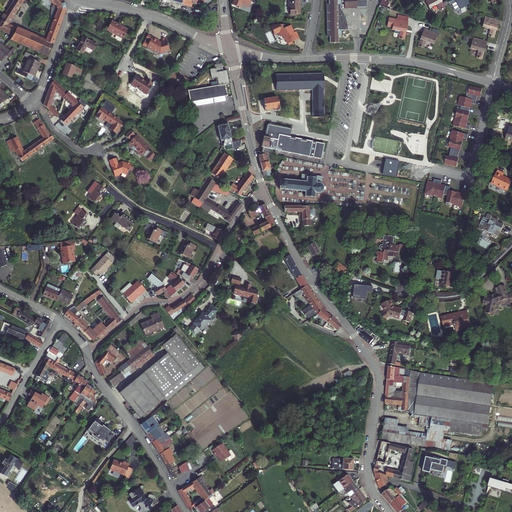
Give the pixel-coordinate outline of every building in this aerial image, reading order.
[(10,39),(30,48),(35,36),(7,24),(22,0),(13,0),(5,14),(3,16),(1,21),(0,23),(0,29),(12,35),(10,39)] [(187,2),(179,0),(168,0),(167,3),(169,3),(169,4),(169,5),(170,6),(171,7),(172,7),(173,3),(192,9),(193,5),(193,4),(187,2)] [(288,0),(289,12),(290,12),(290,16),(292,17),(296,17),(296,15),(300,15),(300,10),(299,10),(299,7),(301,6),(300,0),(288,0)] [(346,18),(345,14),(343,12),(341,12),(341,8),(357,7),(357,6),(357,0),(329,0),(329,3),(327,4),(327,36),(330,36),(330,42),(334,42),(335,42),(339,42),(339,36),(341,36),(341,29),(346,29),(345,24),(348,24),(347,21),(346,18)] [(445,9),(441,0),(426,0),(430,9),(438,6),(440,11),(445,9)] [(470,4),(467,0),(446,0),(449,5),(451,4),(455,11),(456,11),(470,4)] [(46,41),(43,39),(38,51),(48,55),(49,56),(66,11),(58,9),(46,41)] [(405,40),(408,21),(394,18),(389,17),(387,26),(392,27),(392,29),(400,31),(399,38),(405,40)] [(491,31),(490,37),(495,39),(500,21),(487,18),(483,28),(491,31)] [(114,21),(108,29),(118,35),(116,38),(121,42),(129,30),(122,25),(121,26),(114,21)] [(278,34),(280,38),(282,37),(284,41),(286,41),(288,45),(288,46),(289,46),(289,45),(292,44),(292,43),(292,42),(299,38),(295,32),(292,33),(291,31),(292,31),(292,30),(291,30),(289,26),(285,29),(283,26),(279,26),(277,27),(272,27),(270,29),(274,37),(278,34)] [(439,33),(425,27),(418,45),(424,47),(426,41),(435,44),(439,33)] [(159,37),(153,34),(149,41),(147,44),(149,45),(148,46),(156,50),(157,49),(160,51),(170,48),(166,36),(162,37),(163,39),(161,40),(159,38),(159,37)] [(84,35),(76,47),(83,51),(85,49),(89,51),(92,50),(93,48),(95,49),(98,44),(84,35)] [(38,38),(35,36),(30,48),(33,49),(38,38)] [(43,39),(38,38),(33,49),(38,51),(43,39)] [(479,52),(478,59),(483,60),(488,42),(473,39),(471,49),(479,52)] [(0,50),(0,59),(1,60),(6,55),(8,58),(15,50),(13,47),(9,51),(4,46),(0,50)] [(75,53),(66,48),(64,53),(72,58),(75,53)] [(28,57),(25,63),(37,69),(40,62),(33,59),(35,55),(25,51),(23,54),(28,57)] [(67,62),(62,72),(72,76),(75,70),(81,72),(82,68),(67,62)] [(27,73),(34,76),(37,69),(25,63),(22,70),(17,68),(16,72),(25,76),(27,73)] [(189,90),(191,102),(226,96),(229,96),(227,84),(229,84),(227,71),(224,71),(223,64),(215,65),(216,68),(212,69),(213,78),(220,77),(221,85),(189,90)] [(323,73),(275,74),(275,91),(302,90),(312,90),(312,118),(324,118),(323,73)] [(134,79),(132,82),(141,88),(147,92),(154,81),(148,77),(146,79),(137,74),(135,78),(134,79)] [(50,83),(47,90),(53,95),(55,88),(73,104),(63,114),(50,103),(51,101),(45,96),(43,103),(66,123),(76,112),(79,115),(86,107),(78,100),(79,99),(68,89),(67,90),(54,77),(50,83)] [(483,90),(471,88),(470,92),(468,92),(468,95),(470,96),(469,100),(467,100),(462,98),(460,107),(462,108),(461,112),(457,111),(456,115),(458,115),(455,128),(471,131),(472,127),(468,126),(470,118),(469,118),(470,114),(471,110),(472,110),(473,105),(477,106),(478,98),(480,98),(481,94),(482,94),(483,90)] [(0,108),(5,104),(3,101),(8,96),(3,91),(0,93),(0,108)] [(279,108),(277,95),(262,98),(264,110),(279,108)] [(191,102),(192,106),(227,101),(226,96),(191,102)] [(120,127),(119,127),(121,125),(122,126),(123,124),(111,114),(114,111),(105,104),(96,115),(101,120),(103,118),(108,122),(108,121),(112,125),(109,129),(105,135),(110,139),(114,134),(115,134),(120,128),(120,127)] [(18,136),(8,140),(12,150),(16,148),(18,153),(22,160),(48,141),(49,143),(51,142),(50,140),(54,137),(47,128),(44,123),(40,119),(40,118),(37,120),(39,123),(36,125),(44,136),(24,151),(18,136)] [(221,140),(231,138),(228,124),(218,126),(221,140)] [(264,137),(262,147),(276,150),(309,157),(321,159),(324,144),(312,141),(290,137),(291,128),(269,124),(268,124),(267,125),(265,137),(264,137)] [(149,148),(151,146),(137,133),(137,134),(132,129),(127,133),(131,136),(133,135),(134,136),(130,141),(134,144),(133,145),(137,149),(138,148),(143,154),(144,153),(146,155),(150,159),(156,153),(152,149),(151,150),(149,148)] [(470,136),(454,133),(452,146),(450,145),(449,149),(453,150),(453,154),(452,158),(447,158),(447,161),(448,162),(447,166),(459,168),(460,164),(459,164),(462,151),(463,148),(464,148),(466,139),(469,140),(470,136)] [(233,148),(242,146),(241,141),(246,140),(245,137),(232,140),(231,138),(221,140),(223,146),(227,145),(233,144),(233,148)] [(225,153),(212,171),(220,176),(232,158),(225,153)] [(258,154),(264,177),(269,176),(271,176),(270,170),(272,169),(269,162),(269,155),(264,154),(261,155),(260,153),(258,154)] [(360,153),(358,160),(367,162),(369,155),(360,153)] [(126,160),(126,161),(123,160),(122,161),(119,162),(118,161),(116,156),(109,159),(116,175),(120,173),(120,172),(123,171),(127,173),(132,162),(126,160)] [(396,177),(399,162),(386,159),(383,174),(396,177)] [(204,168),(201,172),(208,176),(211,173),(204,168)] [(497,168),(491,181),(507,190),(511,179),(503,175),(504,172),(497,168)] [(233,182),(229,188),(240,195),(254,176),(249,172),(246,176),(238,186),(233,182)] [(282,179),(281,178),(281,179),(280,179),(280,180),(281,180),(280,188),(279,188),(279,189),(280,189),(280,190),(281,190),(281,189),(285,190),(286,190),(290,190),(290,191),(291,191),(291,190),(296,191),(296,192),(297,192),(297,191),(301,191),(301,192),(302,192),(302,191),(305,192),(305,193),(306,193),(305,196),(305,195),(305,196),(305,197),(306,197),(314,197),(314,198),(315,198),(316,198),(316,197),(315,197),(316,194),(317,194),(317,193),(321,194),(324,192),(324,190),(325,191),(326,187),(324,187),(324,186),(322,183),(323,177),(302,175),(302,181),(301,180),(300,182),(298,181),(298,180),(297,180),(297,181),(293,181),(293,180),(292,180),(292,181),(287,180),(287,179),(286,179),(286,180),(282,179)] [(208,176),(193,198),(202,203),(206,198),(211,190),(217,194),(220,190),(222,192),(222,193),(227,196),(230,192),(208,176)] [(428,185),(426,197),(443,201),(444,197),(448,198),(446,207),(449,208),(450,206),(462,209),(466,194),(462,193),(461,196),(453,194),(453,195),(449,195),(450,190),(445,189),(441,188),(441,184),(438,183),(434,182),(433,186),(428,185)] [(101,192),(94,187),(92,189),(93,190),(87,199),(95,205),(101,196),(99,195),(101,192)] [(227,219),(225,221),(230,225),(231,222),(243,206),(238,203),(230,213),(209,200),(206,205),(227,219)] [(263,215),(265,218),(271,215),(265,204),(255,210),(257,215),(263,213),(263,215)] [(78,206),(74,212),(78,215),(72,223),(80,229),(86,220),(84,219),(88,213),(78,206)] [(309,206),(309,207),(284,206),(284,212),(300,212),(300,215),(303,215),(303,218),(303,227),(312,227),(312,223),(312,221),(310,221),(310,220),(310,212),(313,211),(314,210),(315,210),(320,210),(320,207),(314,207),(309,206)] [(251,218),(257,215),(255,210),(248,212),(251,218)] [(121,215),(116,211),(111,218),(116,222),(117,221),(129,230),(135,222),(123,213),(121,215)] [(483,230),(483,229),(499,237),(505,224),(499,221),(499,220),(493,216),(489,213),(486,218),(491,220),(489,223),(487,222),(485,226),(481,223),(479,228),(483,230)] [(254,236),(261,233),(276,226),(271,215),(265,218),(266,220),(264,222),(265,223),(251,230),(254,236)] [(208,231),(206,234),(221,241),(225,231),(209,224),(207,229),(215,233),(215,234),(208,231)] [(156,233),(153,232),(149,241),(159,245),(163,236),(164,236),(165,233),(157,230),(156,233)] [(378,259),(378,264),(384,265),(384,262),(388,263),(389,258),(393,259),(393,258),(399,259),(400,255),(399,255),(400,248),(396,247),(396,245),(393,245),(395,239),(384,237),(381,237),(377,236),(375,235),(374,241),(383,243),(383,247),(382,247),(381,247),(380,248),(380,249),(380,250),(381,252),(382,252),(381,254),(378,254),(377,259),(378,259)] [(65,260),(65,265),(74,264),(73,258),(75,258),(74,252),(76,252),(75,243),(75,242),(62,243),(62,244),(62,249),(63,248),(64,253),(62,253),(63,259),(65,260)] [(190,245),(187,244),(183,254),(192,258),(196,248),(198,249),(199,245),(191,242),(190,245)] [(313,244),(307,247),(313,257),(321,252),(315,243),(313,244)] [(110,253),(93,269),(98,275),(101,272),(103,274),(108,269),(110,271),(112,269),(110,267),(114,264),(118,260),(110,253)] [(291,270),(296,278),(302,275),(290,255),(285,258),(288,263),(284,265),(288,272),(291,270)] [(192,265),(186,262),(185,264),(180,275),(184,277),(191,281),(199,269),(192,265)] [(80,263),(76,269),(80,274),(84,269),(80,263)] [(340,264),(334,271),(345,280),(351,273),(340,264)] [(444,281),(443,287),(455,289),(456,280),(459,281),(460,272),(453,270),(452,275),(445,273),(440,272),(438,280),(444,281)] [(177,281),(167,290),(172,297),(186,285),(181,279),(172,272),(170,275),(177,281)] [(302,275),(296,278),(302,290),(308,285),(302,275)] [(242,279),(233,276),(232,282),(237,284),(240,285),(242,279)] [(124,293),(124,294),(131,302),(136,297),(137,298),(146,289),(138,281),(133,285),(129,290),(126,287),(122,291),(124,293)] [(63,289),(49,283),(44,294),(58,300),(59,299),(63,289)] [(160,288),(155,291),(157,296),(165,291),(166,294),(165,295),(167,298),(168,297),(170,299),(172,298),(172,297),(167,290),(165,286),(163,283),(159,286),(160,288)] [(240,285),(237,284),(234,292),(250,297),(248,301),(255,303),(259,290),(250,288),(251,284),(247,283),(246,287),(240,285)] [(318,315),(318,314),(323,309),(308,285),(302,290),(294,295),(296,298),(303,294),(311,306),(303,311),(308,319),(316,314),(317,315),(318,315)] [(355,285),(354,298),(367,299),(367,291),(373,292),(374,286),(355,285)] [(74,294),(63,289),(59,299),(70,303),(74,294)] [(511,296),(508,298),(507,297),(506,295),(506,294),(504,289),(496,292),(497,297),(495,298),(495,299),(493,300),(493,299),(490,300),(490,303),(485,302),(484,309),(488,310),(487,318),(489,318),(492,319),(492,318),(495,318),(496,311),(498,312),(499,308),(507,305),(507,307),(509,306),(511,305),(511,296)] [(93,294),(91,295),(93,299),(101,293),(99,290),(94,294),(93,294)] [(169,312),(175,320),(187,308),(186,307),(189,305),(190,306),(197,299),(193,294),(185,301),(185,300),(173,308),(171,306),(167,309),(169,312)] [(99,300),(106,309),(111,305),(103,296),(99,300)] [(385,311),(382,315),(386,318),(389,314),(399,318),(403,308),(398,306),(397,308),(393,307),(391,300),(382,303),(385,311)] [(66,314),(76,323),(80,318),(76,314),(80,310),(77,307),(76,305),(70,309),(66,314)] [(106,309),(114,319),(114,320),(118,317),(117,316),(119,315),(111,305),(106,309)] [(206,312),(212,317),(218,311),(212,306),(206,312)] [(324,308),(323,309),(318,314),(328,322),(332,317),(329,315),(330,313),(324,308)] [(442,318),(445,329),(455,326),(457,331),(472,327),(467,310),(462,312),(442,318)] [(32,324),(34,326),(39,328),(44,320),(38,317),(37,319),(35,318),(35,319),(20,311),(17,315),(32,324)] [(142,325),(146,335),(165,327),(160,313),(152,316),(154,320),(142,325)] [(200,330),(201,331),(211,321),(210,320),(204,315),(202,313),(199,317),(200,318),(198,321),(197,320),(193,323),(194,324),(200,330)] [(107,324),(111,329),(117,323),(118,324),(123,320),(119,315),(117,316),(118,317),(114,320),(114,319),(112,320),(108,315),(103,319),(107,324)] [(342,326),(332,317),(328,322),(338,331),(339,332),(342,328),(341,327),(342,326)] [(87,332),(95,340),(99,337),(101,338),(102,337),(95,329),(94,330),(91,327),(80,318),(76,323),(84,329),(87,332)] [(44,338),(53,323),(47,319),(46,320),(44,319),(44,320),(39,328),(34,326),(30,333),(44,338)] [(95,329),(102,337),(110,329),(106,325),(103,322),(95,329)] [(200,330),(194,324),(189,330),(195,336),(200,330)] [(11,329),(8,328),(7,332),(25,339),(27,331),(12,326),(11,329)] [(362,335),(361,337),(370,344),(374,339),(370,337),(373,334),(365,329),(363,332),(359,329),(357,331),(358,332),(362,335)] [(238,330),(236,333),(238,335),(235,338),(238,341),(243,335),(238,330)] [(26,338),(40,347),(43,342),(29,333),(26,338)] [(169,354),(160,361),(183,390),(206,369),(178,335),(164,346),(169,354)] [(132,341),(134,345),(142,339),(139,336),(132,341)] [(26,338),(25,340),(39,349),(40,347),(26,338)] [(126,351),(129,355),(144,342),(142,339),(134,345),(126,351)] [(129,355),(133,360),(149,347),(148,346),(144,342),(129,355)] [(393,343),(390,366),(403,368),(403,365),(397,364),(398,355),(409,357),(411,346),(393,343)] [(97,363),(103,376),(104,376),(108,373),(105,368),(110,362),(112,364),(114,361),(115,362),(119,357),(113,352),(111,354),(110,353),(113,348),(111,346),(107,350),(105,349),(102,353),(104,355),(99,360),(97,363)] [(110,379),(115,387),(132,375),(156,356),(149,347),(133,360),(120,369),(121,371),(110,379)] [(57,363),(47,358),(44,364),(50,367),(56,370),(59,364),(61,360),(60,359),(57,363)] [(165,399),(168,403),(183,390),(160,361),(146,373),(121,393),(141,419),(165,399)] [(0,370),(13,376),(15,370),(0,363),(0,370)] [(44,377),(50,367),(44,364),(38,375),(44,379),(45,378),(44,377)] [(78,375),(59,364),(56,370),(67,376),(66,379),(73,383),(78,375)] [(402,369),(389,368),(388,387),(397,388),(405,389),(404,399),(396,398),(397,392),(387,392),(386,405),(400,406),(404,406),(403,412),(409,412),(410,405),(411,390),(412,390),(414,372),(402,369)] [(421,374),(414,372),(412,390),(411,390),(410,405),(409,412),(415,416),(421,374)] [(481,383),(421,374),(415,416),(420,417),(447,420),(484,426),(489,427),(495,385),(481,383)] [(71,399),(76,403),(77,402),(79,398),(81,395),(82,395),(88,385),(90,383),(80,376),(74,385),(72,384),(71,385),(77,390),(71,399)] [(17,384),(11,382),(8,388),(15,391),(17,384)] [(93,389),(88,385),(82,395),(81,395),(79,398),(82,400),(78,406),(81,408),(82,406),(84,403),(85,402),(87,398),(93,389)] [(42,394),(36,391),(33,389),(30,393),(33,396),(28,404),(36,408),(39,404),(43,407),(46,403),(47,404),(51,397),(50,396),(43,392),(42,394)] [(82,406),(81,408),(78,411),(82,413),(84,410),(83,409),(86,404),(86,405),(87,403),(90,405),(87,409),(90,412),(91,410),(92,409),(93,408),(94,407),(95,405),(95,404),(96,404),(95,403),(97,400),(95,398),(99,393),(93,389),(87,398),(85,402),(84,403),(82,406)] [(0,397),(9,401),(11,395),(5,392),(0,390),(0,397)] [(447,420),(420,417),(419,424),(431,426),(430,429),(428,428),(427,435),(426,447),(442,450),(444,439),(445,433),(447,420)] [(96,423),(90,431),(94,434),(93,436),(101,441),(102,439),(105,441),(106,438),(111,441),(115,436),(112,433),(113,432),(108,428),(106,430),(104,428),(104,427),(102,426),(104,423),(99,419),(97,422),(96,424),(96,423)] [(152,419),(141,427),(149,435),(158,429),(159,428),(152,419)] [(382,440),(426,447),(427,435),(409,432),(409,428),(398,427),(398,422),(385,420),(382,440)] [(483,432),(484,426),(447,420),(445,433),(450,434),(456,434),(482,438),(483,432)] [(168,449),(170,448),(165,442),(170,438),(171,438),(167,433),(163,436),(158,429),(149,435),(154,442),(161,453),(166,450),(168,449)] [(173,453),(178,450),(170,438),(165,442),(170,448),(168,449),(166,450),(161,453),(168,465),(174,462),(175,462),(176,461),(173,453)] [(453,441),(444,439),(442,450),(451,451),(453,441)] [(213,449),(217,456),(218,455),(222,461),(232,454),(223,442),(213,449)] [(391,444),(389,449),(391,450),(406,453),(401,473),(400,480),(411,483),(412,476),(415,463),(412,463),(415,449),(391,444)] [(10,460),(7,458),(4,463),(8,465),(3,472),(10,477),(13,473),(10,471),(16,463),(19,465),(18,466),(21,469),(25,463),(24,462),(25,462),(20,458),(19,459),(13,455),(10,460)] [(428,457),(425,472),(432,473),(433,470),(445,472),(446,466),(448,466),(450,460),(435,457),(435,459),(428,457)] [(129,463),(124,461),(123,462),(114,459),(111,468),(125,474),(125,475),(129,476),(132,467),(128,466),(129,463)] [(332,460),(332,470),(353,471),(354,461),(342,460),(342,461),(332,460)] [(174,476),(174,477),(180,474),(179,471),(175,465),(178,463),(176,461),(175,462),(174,462),(168,465),(174,476)] [(376,473),(376,474),(389,477),(395,479),(397,472),(383,469),(377,467),(376,473)] [(200,478),(204,484),(207,482),(203,476),(206,474),(202,469),(196,473),(200,478)] [(493,474),(492,479),(500,480),(499,482),(511,484),(511,476),(511,473),(506,472),(505,475),(493,474)] [(379,484),(381,489),(389,483),(389,477),(376,474),(378,481),(380,481),(381,483),(379,484)] [(341,493),(343,492),(355,483),(349,475),(335,486),(341,493)] [(191,510),(196,506),(204,500),(211,495),(215,492),(213,489),(210,491),(204,484),(200,478),(189,485),(191,488),(192,488),(196,485),(204,496),(196,502),(195,501),(192,503),(187,494),(188,493),(185,487),(179,491),(183,498),(191,510)] [(352,490),(355,494),(360,490),(355,483),(343,492),(344,494),(347,492),(348,493),(352,490)] [(142,487),(140,486),(129,493),(131,497),(130,498),(134,504),(135,503),(136,505),(137,504),(139,507),(140,507),(139,509),(145,511),(147,510),(152,500),(155,499),(155,498),(154,496),(153,495),(151,494),(149,494),(146,499),(145,499),(144,500),(142,499),(138,493),(140,492),(141,491),(140,490),(142,487)] [(384,496),(391,505),(396,500),(400,497),(395,491),(392,488),(383,495),(384,496)] [(395,491),(400,497),(402,495),(403,495),(398,489),(395,491)] [(356,502),(353,505),(356,509),(368,500),(360,490),(355,494),(356,495),(353,497),(356,502)] [(59,499),(64,504),(70,498),(64,493),(59,499)] [(196,508),(198,511),(209,511),(215,507),(219,505),(211,495),(204,500),(205,501),(197,507),(196,508)] [(391,505),(396,511),(413,511),(415,510),(402,495),(400,497),(396,500),(391,505)] [(310,507),(313,511),(320,507),(317,502),(310,507)]
